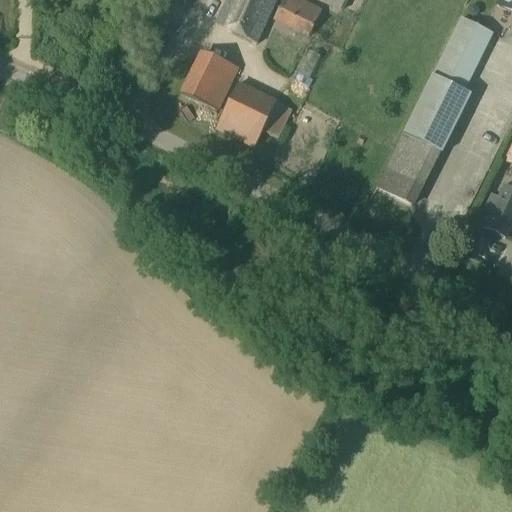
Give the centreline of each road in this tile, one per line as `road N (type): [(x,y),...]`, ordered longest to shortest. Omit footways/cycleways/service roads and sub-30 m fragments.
road 1 (unclassified): [(511,324),(130,119)]
road 2 (unclassified): [(130,119),(0,69)]
road 3 (residential): [(130,119),(202,0)]
